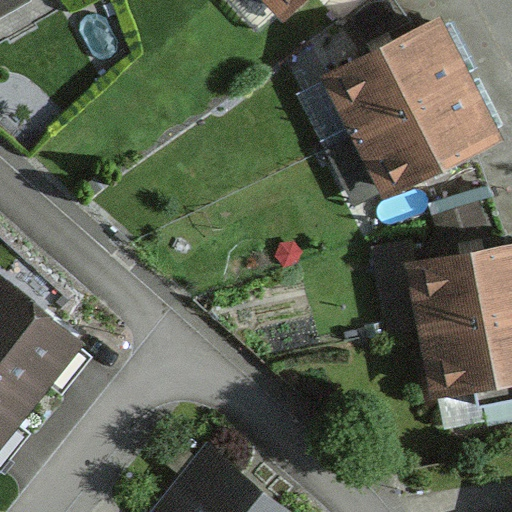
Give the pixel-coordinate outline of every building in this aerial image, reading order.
[(262,0),(282,19),(301,0),(262,0)] [(411,26),(308,78),(370,201),(474,150),(411,26)] [(511,248),(404,267),(427,395),(511,379),(511,248)] [(0,445),(76,344),(0,287),(0,445)] [(279,511),(225,468),(190,511),(279,511)]
